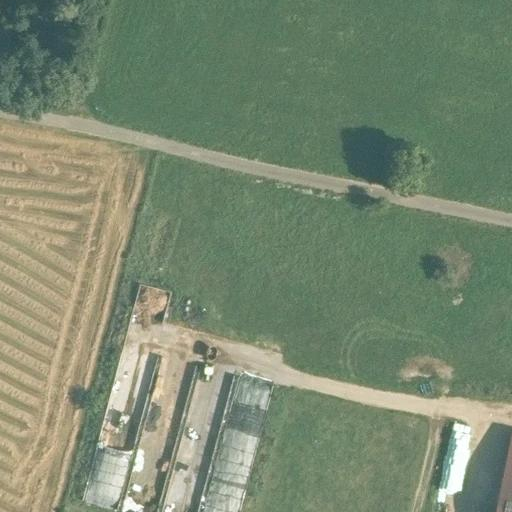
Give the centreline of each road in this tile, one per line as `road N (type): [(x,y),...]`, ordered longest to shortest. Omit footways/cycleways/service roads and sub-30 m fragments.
road 1 (track): [(511,221),(0,110)]
road 2 (track): [(104,0),(73,85),(71,123)]
